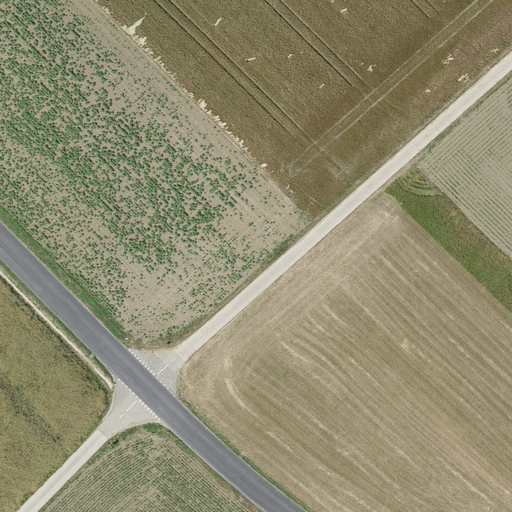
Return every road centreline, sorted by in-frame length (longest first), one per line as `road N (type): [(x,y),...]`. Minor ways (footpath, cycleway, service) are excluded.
road 1 (track): [(27,511),(145,388),(511,61)]
road 2 (tertiary): [(286,511),(145,388),(0,240)]
